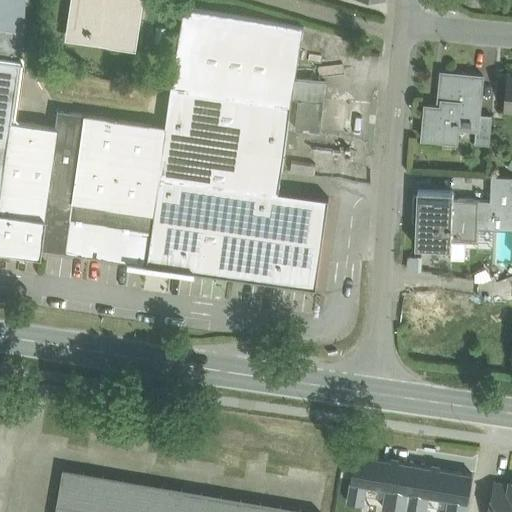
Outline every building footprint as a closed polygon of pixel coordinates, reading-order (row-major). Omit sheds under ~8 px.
[(71,0),(66,37),(135,47),(141,0),(71,0)] [(304,25),(184,6),(171,87),(166,126),(150,123),(57,111),(54,127),(10,121),(0,187),(0,249),(38,255),(38,248),(316,287),(329,198),(279,191),(291,107),(295,77),(304,25)] [(0,187),(10,121),(22,31),(0,27),(0,187)] [(483,75),(441,71),(438,105),(425,104),(422,138),(457,141),(459,123),(477,125),(479,125),(480,114),(483,75)] [(325,80),(295,77),(294,96),(300,97),(296,129),(320,131),(325,80)] [(331,126),(357,129),(360,97),(334,94),(331,126)] [(492,115),(480,114),(479,125),(477,125),(475,143),(489,144),(492,115)] [(511,175),(492,175),(491,199),(489,228),(498,228),(511,228),(511,175)] [(453,191),(418,189),(416,246),(451,248),(451,255),(465,256),(466,240),(479,240),(479,227),(489,228),(491,199),(453,198),(453,191)] [(479,227),(479,240),(498,241),(498,228),(489,228),(479,227)] [(511,303),(476,298),(474,311),(511,316),(511,324),(511,333),(511,303)] [(442,305),(412,301),(408,329),(438,333),(441,316),(442,305)] [(441,316),(438,333),(464,336),(466,320),(441,316)] [(466,320),(464,336),(477,338),(479,321),(466,320)] [(318,511),(63,468),(55,511),(318,511)] [(511,511),(511,480),(510,485),(495,483),(490,511),(511,511)] [(470,511),(474,491),(447,486),(442,511),(470,511)]
